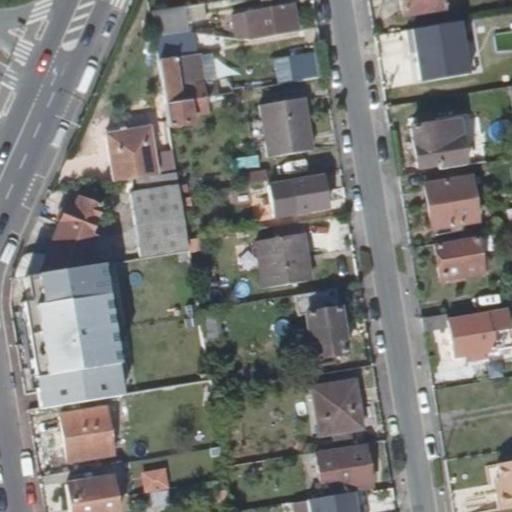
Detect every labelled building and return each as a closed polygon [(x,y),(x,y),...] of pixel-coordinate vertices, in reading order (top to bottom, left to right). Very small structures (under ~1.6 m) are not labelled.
[(276,7),(275,0),(256,0),(255,0),(257,10),(276,7)] [(397,0),(400,17),(440,10),(437,0),(397,0)] [(257,10),(244,12),(247,39),(294,32),(290,5),(276,7),(257,10)] [(202,23),(199,6),(183,9),(185,26),(202,23)] [(185,26),(183,9),(147,15),(155,62),(162,104),(201,97),(199,83),(194,55),(189,54),(189,53),(185,26)] [(418,81),(477,72),(468,17),(409,27),(418,81)] [(511,18),(494,22),(499,63),(480,66),(482,81),(477,82),(476,74),(465,76),(466,81),(454,83),(456,96),(501,89),(500,79),(502,79),(501,73),(511,71),(511,18)] [(207,50),(189,53),(189,54),(194,55),(199,83),(201,97),(214,94),(207,50)] [(203,111),(201,97),(162,104),(165,128),(188,124),(186,115),(203,111)] [(310,151),(301,98),(257,106),(266,158),(310,151)] [(483,160),(482,115),(466,115),(467,160),(483,160)] [(435,166),(435,172),(461,168),(454,123),(428,127),(427,118),(411,120),(413,130),(407,131),(413,169),(435,166)] [(104,135),(111,182),(118,180),(122,180),(152,175),(145,129),(104,135)] [(174,151),(158,152),(159,170),(175,169),(174,151)] [(239,186),(263,182),(262,171),(237,175),(239,186)] [(152,175),(122,180),(124,196),(129,195),(175,188),(173,172),(152,175)] [(326,210),(321,177),(268,186),(272,217),(326,210)] [(475,223),(467,179),(421,186),(428,230),(475,223)] [(120,193),(118,180),(111,182),(100,183),(101,194),(105,200),(112,200),(120,193)] [(176,196),(175,188),(129,195),(138,259),(185,251),(185,250),(184,239),(179,212),(176,196)] [(187,194),(176,196),(179,212),(189,210),(187,194)] [(59,208),(52,224),(84,237),(98,206),(75,197),(69,212),(59,208)] [(297,234),(295,222),(255,228),(256,240),(297,234)] [(52,224),(44,242),(82,257),(89,239),(84,237),(52,224)] [(301,260),(297,234),(256,240),(263,285),(307,278),(304,260),(301,260)] [(196,237),(184,239),(185,250),(198,248),(196,237)] [(472,239),(432,246),(437,281),(479,274),(472,239)] [(21,278),(77,269),(82,257),(44,242),(39,253),(34,251),(27,250),(22,252),(21,252),(11,274),(10,280),(21,278)] [(106,313),(98,266),(77,269),(21,278),(24,303),(17,304),(29,379),(32,379),(37,409),(119,396),(108,313),(106,313)] [(345,353),(334,288),(289,295),(292,315),(302,313),(311,359),(345,353)] [(195,310),(200,339),(203,339),(199,316),(202,315),(201,309),(195,310)] [(210,313),(202,315),(199,316),(203,339),(215,337),(210,313)] [(443,317),(420,321),(422,333),(444,330),(450,365),(496,358),(495,351),(489,352),(483,315),(444,322),(443,317)] [(466,366),(450,369),(452,388),(486,382),(485,369),(466,371),(466,366)] [(360,429),(352,382),(310,389),(318,436),(360,429)] [(109,454),(102,411),(56,417),(63,461),(109,454)] [(367,480),(362,444),(312,452),(317,482),(334,479),(336,485),(367,480)] [(511,463),(495,466),(497,483),(498,495),(493,495),(495,511),(511,507),(511,463)] [(145,491),(169,486),(166,467),(141,471),(145,491)] [(62,486),(66,511),(110,511),(105,479),(62,486)] [(334,511),(383,511),(382,501),(334,509),(334,511)]
